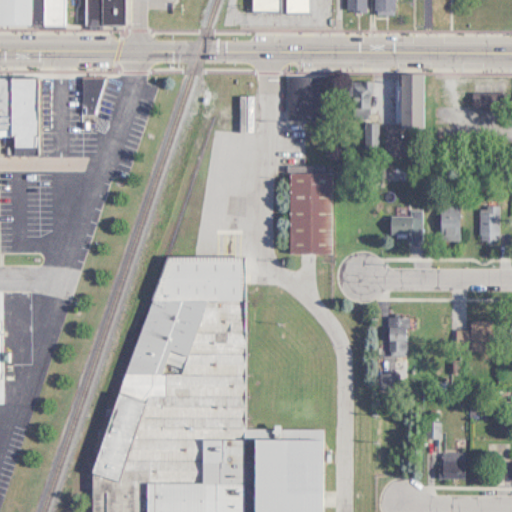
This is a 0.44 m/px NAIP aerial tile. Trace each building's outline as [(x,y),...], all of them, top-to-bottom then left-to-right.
[(62,0),(0,0),(0,25),(62,25),(62,0)] [(123,0),(82,0),(82,26),(123,26),(123,0)] [(307,0),(256,0),(256,9),(277,9),(277,0),(283,0),(284,11),(307,11),(307,0)] [(365,0),(345,0),(345,11),(365,11),(365,0)] [(393,0),(373,0),(373,14),(394,14),(393,0)] [(422,129),(422,74),(397,74),(397,129),(422,129)] [(0,77),(0,131),(12,132),(12,156),(36,156),(36,78),(0,77)] [(286,119),(334,119),(334,77),(286,77),(286,119)] [(79,120),(98,120),(98,78),(79,78),(79,120)] [(369,120),(369,81),(348,81),(348,120),(369,120)] [(469,92),(469,107),(500,107),(500,92),(469,92)] [(286,253),(329,253),(329,171),(321,171),(321,162),(285,162),(286,253)] [(458,241),(458,205),(438,205),(438,241),(458,241)] [(478,206),(478,241),(498,241),(498,206),(478,206)] [(409,213),(388,213),(388,235),(422,235),(422,209),(409,209),(409,213)] [(164,256),(91,465),(91,474),(131,488),(131,510),(135,511),(318,511),(318,439),(251,439),(243,241),(214,241),(214,256),(164,256)] [(386,354),(406,354),(406,316),(386,316),(386,354)] [(464,351),(490,351),(490,320),(464,320),(464,351)] [(424,437),(439,437),(439,422),(424,422),(424,437)] [(463,452),(440,452),(440,477),(463,477),(463,452)]
